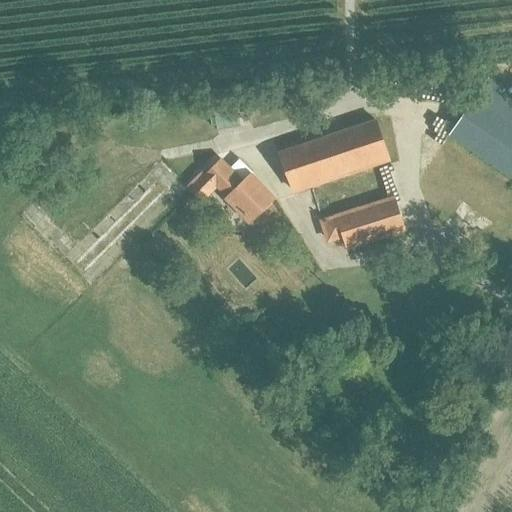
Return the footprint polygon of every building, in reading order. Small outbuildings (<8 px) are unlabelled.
[(511,98),(489,82),(450,135),(511,180),(511,98)] [(235,103),(211,108),(216,131),(241,127),(235,103)] [(376,119),(277,152),(293,194),(391,161),(376,119)] [(202,171),(185,187),(201,204),(216,189),(224,197),(223,199),(248,225),(277,198),(239,159),(230,167),(221,157),(205,173),(202,171)] [(394,195),(318,219),(326,245),(343,239),(346,251),(406,232),(394,195)]
